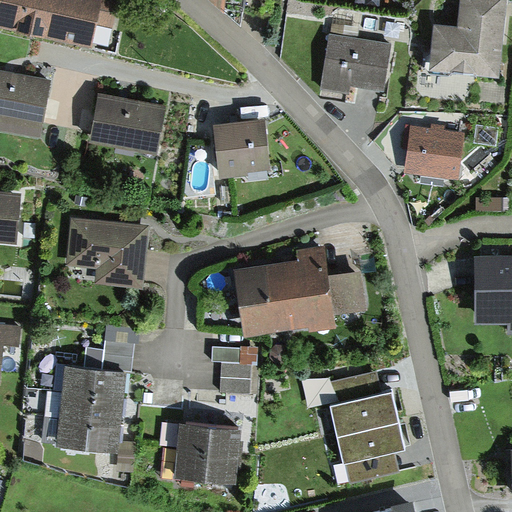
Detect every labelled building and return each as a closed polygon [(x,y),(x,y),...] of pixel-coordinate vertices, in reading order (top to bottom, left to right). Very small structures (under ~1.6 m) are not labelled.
[(0,0),(0,28),(88,48),(94,22),(115,27),(120,0),(0,0)] [(210,0),(242,26),(244,0),(210,0)] [(434,25),(429,71),(499,78),(507,0),(460,0),(457,28),(434,25)] [(384,91),(392,44),(328,34),(319,91),(351,96),(353,86),(384,91)] [(0,134),(40,141),(50,82),(0,73),(0,134)] [(156,155),(165,107),(98,93),(88,142),(156,155)] [(270,169),(265,121),(215,126),(220,180),(248,177),(248,171),(270,169)] [(497,128),(477,125),(475,142),(495,145),(497,128)] [(458,180),(464,133),(411,127),(405,173),(458,180)] [(0,241),(10,242),(12,193),(0,192),(0,241)] [(149,226),(71,218),(65,266),(96,269),(94,283),(142,288),(149,226)] [(300,263),(236,273),(245,336),(308,327),(309,331),(335,327),(332,316),(327,277),(323,248),(299,252),(300,263)] [(511,257),(475,257),(475,323),(509,323),(509,333),(511,333),(511,257)] [(361,273),(327,277),(332,316),(366,312),(361,273)] [(18,346),(19,325),(0,324),(0,365),(1,345),(18,346)] [(139,344),(140,328),(107,324),(105,349),(86,348),(84,369),(125,372),(132,373),(135,343),(139,344)] [(258,347),(241,346),(240,349),(212,347),(211,361),(221,362),(219,393),(252,395),(254,365),(257,366),(258,347)] [(58,446),(117,452),(125,372),(84,369),(66,366),(58,446)] [(325,387),(337,437),(399,423),(392,391),(381,394),(376,375),(325,387)] [(399,423),(337,437),(344,465),(347,465),(352,484),(397,473),(393,453),(405,450),(399,423)] [(240,433),(182,427),(176,479),(234,485),(240,433)] [(413,511),(411,503),(371,511),(413,511)]
